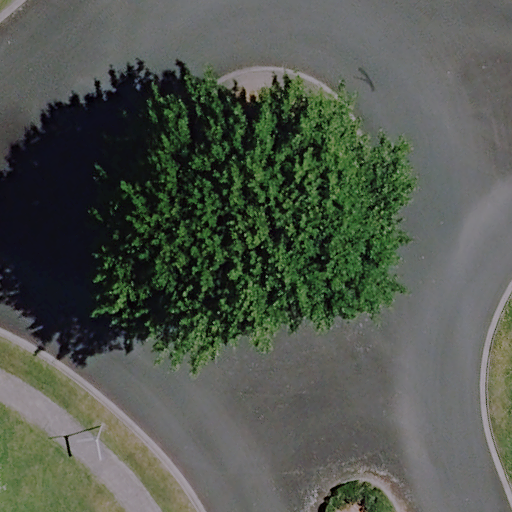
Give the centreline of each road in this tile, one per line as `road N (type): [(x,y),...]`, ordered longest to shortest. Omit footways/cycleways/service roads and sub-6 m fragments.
road 1 (residential): [(198,363),(140,341),(92,303),(57,254),(38,196)]
road 2 (residential): [(445,116),(450,176),(436,235),(407,288),(363,330)]
road 3 (residential): [(38,196),(37,135),(53,77),(86,26),(116,0)]
road 4 (residential): [(363,330),(438,511)]
road 5 (residential): [(363,330),(312,356),(255,367),(198,363)]
road 6 (residential): [(245,511),(198,363)]
road 7 (residential): [(369,0),(395,20),(426,65),(445,116)]
